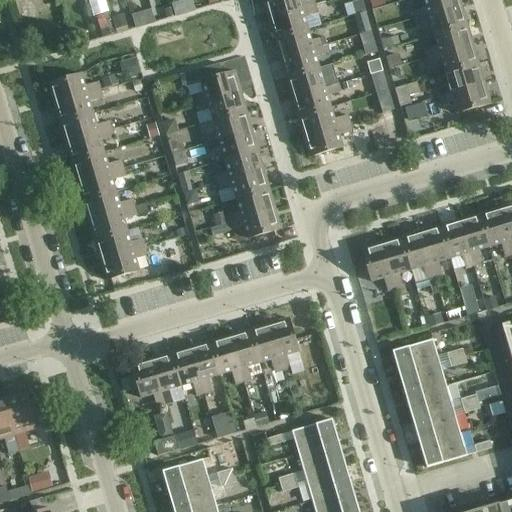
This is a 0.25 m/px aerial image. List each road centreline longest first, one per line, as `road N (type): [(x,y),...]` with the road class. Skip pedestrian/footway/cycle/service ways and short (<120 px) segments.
road 1 (residential): [(69,342),(325,270)]
road 2 (residential): [(399,511),(325,270)]
road 3 (residential): [(69,342),(0,100)]
road 4 (residential): [(304,202),(511,145)]
road 5 (residential): [(245,10),(304,202)]
road 6 (residential): [(117,511),(69,342)]
